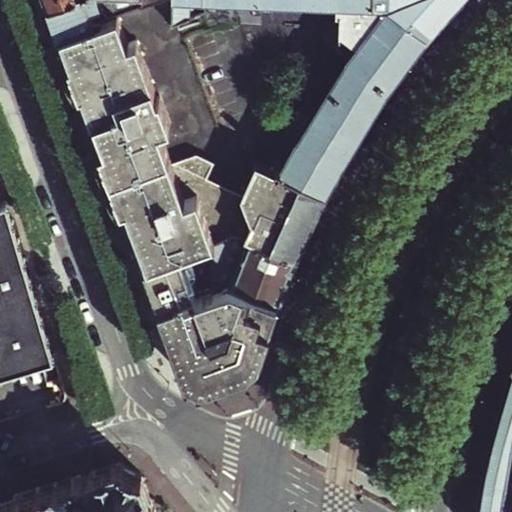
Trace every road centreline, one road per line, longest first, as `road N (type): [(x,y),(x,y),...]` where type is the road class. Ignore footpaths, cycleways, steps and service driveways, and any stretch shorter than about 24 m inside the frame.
road 1 (primary): [(502,0),(409,115),(332,252),(265,467)]
road 2 (residential): [(130,371),(0,16)]
road 3 (primary): [(432,511),(457,376),(511,244)]
road 4 (residential): [(265,467),(175,419),(130,371)]
road 5 (residential): [(96,429),(142,429),(214,511)]
